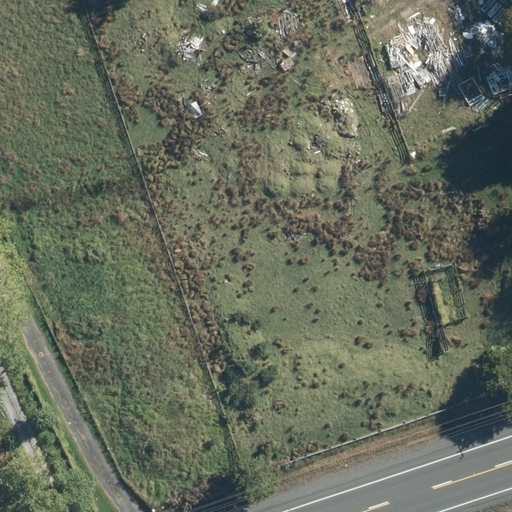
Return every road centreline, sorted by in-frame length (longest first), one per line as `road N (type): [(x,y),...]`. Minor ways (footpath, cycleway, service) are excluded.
road 1 (track): [(145,511),(0,232)]
road 2 (secondary): [(361,511),(511,462)]
road 3 (track): [(56,511),(0,405)]
